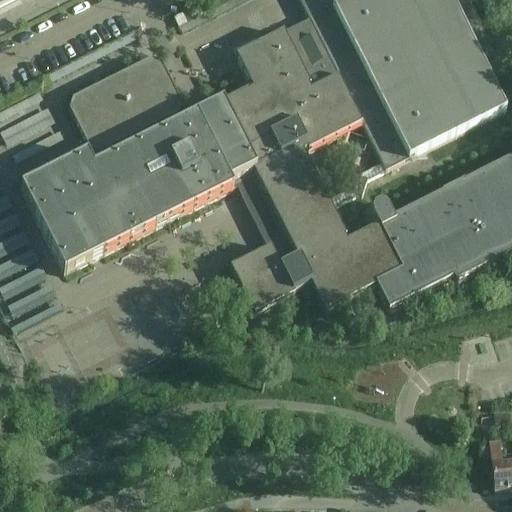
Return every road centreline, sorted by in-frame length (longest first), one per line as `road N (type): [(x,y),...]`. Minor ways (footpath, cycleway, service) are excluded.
road 1 (residential): [(96,511),(186,470),(231,461),(321,467),(427,502)]
road 2 (residential): [(164,511),(427,502)]
road 3 (unclassified): [(0,60),(122,0)]
